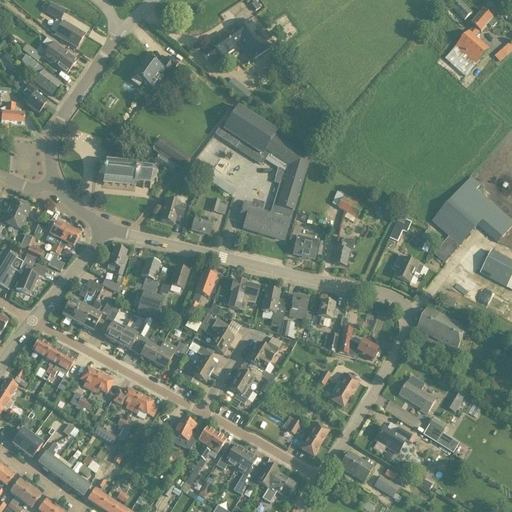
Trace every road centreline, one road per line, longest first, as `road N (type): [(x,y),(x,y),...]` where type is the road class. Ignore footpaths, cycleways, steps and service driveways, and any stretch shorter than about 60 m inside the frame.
road 1 (residential): [(320,477),(406,336),(406,308),(390,295),(103,230)]
road 2 (residential): [(202,412),(32,322)]
road 3 (residential): [(53,181),(50,141),(116,36)]
road 4 (residential): [(320,477),(202,412)]
